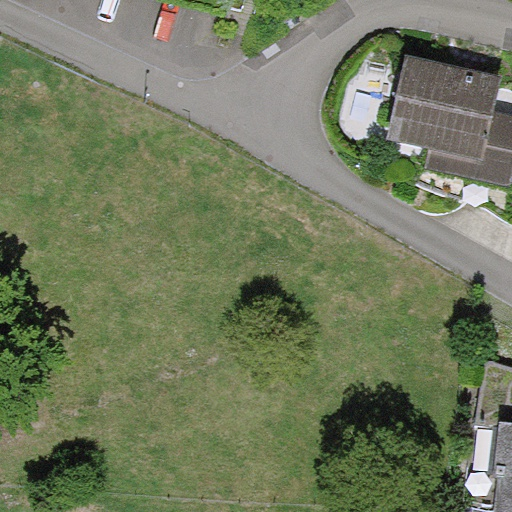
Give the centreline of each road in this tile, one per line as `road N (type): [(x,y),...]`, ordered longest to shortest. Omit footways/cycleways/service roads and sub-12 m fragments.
road 1 (residential): [(244,121),(344,15),(404,6),(511,30)]
road 2 (residential): [(511,282),(244,121)]
road 3 (residential): [(244,121),(0,13)]
